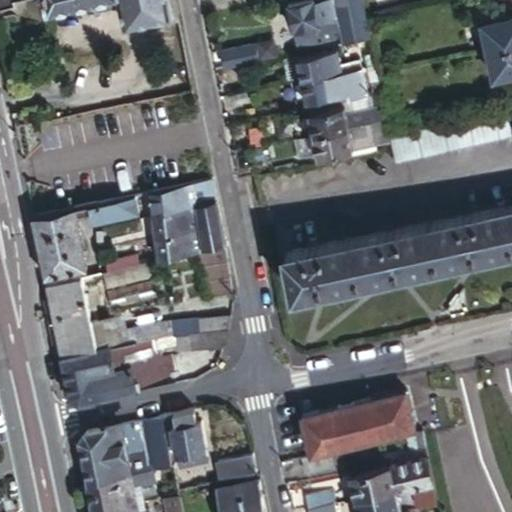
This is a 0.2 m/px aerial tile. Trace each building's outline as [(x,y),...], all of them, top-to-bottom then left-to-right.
[(46,0),(48,9),(92,0),(93,0),(95,9),(100,12),(116,8),(118,6),(117,0),(122,0),(127,23),(172,14),(168,0),(46,0)] [(367,35),(359,0),(289,0),(288,0),(296,45),(322,40),(320,32),(326,30),(327,37),(339,34),(341,40),(367,35)] [(370,0),(372,9),(397,3),(396,0),(370,0)] [(488,49),(511,44),(511,14),(482,20),(488,49)] [(511,72),(511,44),(488,49),(494,76),(511,72)] [(301,76),(337,68),(334,48),(298,55),(301,76)] [(365,91),(360,63),(337,68),(301,76),(305,97),(341,90),(343,96),(365,91)] [(372,120),(384,117),(378,89),(367,91),(372,120)] [(308,110),(311,131),(365,121),(364,116),(358,117),(357,112),(345,114),(344,103),(308,110)] [(511,119),(509,105),(387,131),(392,155),(511,130),(511,119)] [(365,121),(311,131),(315,152),(351,145),(349,135),(361,133),(360,127),(366,126),(365,121)] [(135,211),(136,217),(150,214),(214,199),(210,179),(208,179),(132,194),(135,211)] [(72,205),(74,219),(98,218),(135,211),(132,194),(72,205)] [(150,214),(154,234),(218,219),(214,199),(150,214)] [(41,252),(79,244),(74,219),(72,205),(33,213),(41,252)] [(511,210),(288,255),(297,299),(298,305),(511,262),(511,210)] [(218,219),(154,234),(159,257),(222,243),(218,219)] [(41,252),(45,274),(84,265),(79,244),(41,252)] [(204,300),(231,295),(231,291),(223,246),(196,251),(204,300)] [(103,259),(105,268),(136,262),(134,252),(103,259)] [(47,281),(62,352),(128,338),(123,320),(110,323),(108,316),(94,319),(94,315),(89,316),(80,274),(47,281)] [(168,275),(107,289),(112,308),(172,293),(168,275)] [(203,330),(227,328),(228,325),(229,310),(200,316),(203,330)] [(191,346),(221,343),(225,331),(227,328),(203,330),(190,331),(191,346)] [(128,338),(62,352),(70,394),(80,400),(175,379),(170,353),(158,355),(154,333),(128,338)] [(371,395),(379,434),(414,426),(406,388),(371,395)] [(371,395),(303,410),(311,449),(379,434),(371,395)] [(196,418),(194,406),(162,412),(165,428),(172,426),(179,463),(200,458),(197,447),(204,445),(199,417),(196,418)] [(153,468),(173,464),(165,428),(162,412),(142,417),(153,468)] [(129,472),(151,468),(153,468),(142,417),(118,422),(129,472)] [(80,436),(89,480),(129,472),(118,422),(84,429),(80,436)] [(420,429),(423,442),(436,440),(433,426),(420,429)] [(197,447),(200,458),(207,457),(204,445),(197,447)] [(335,447),(300,454),(304,471),(338,463),(335,447)] [(221,479),(258,471),(253,449),(217,457),(221,479)] [(417,484),(432,481),(426,455),(391,462),(395,485),(396,489),(417,484)] [(349,471),(354,494),(395,485),(391,462),(349,471)] [(95,508),(134,500),(131,486),(154,481),(151,468),(129,472),(89,480),(95,508)] [(212,511),(265,511),(259,476),(207,487),(212,511)] [(436,501),(432,481),(417,484),(421,504),(436,501)] [(354,494),(357,511),(380,511),(400,508),(396,489),(395,485),(354,494)] [(295,508),(319,502),(316,488),(292,494),(295,508)] [(95,511),(136,511),(135,505),(134,500),(95,508),(95,511)] [(321,511),(319,502),(295,508),(295,511),(321,511)] [(135,505),(136,511),(147,511),(146,503),(135,505)]
